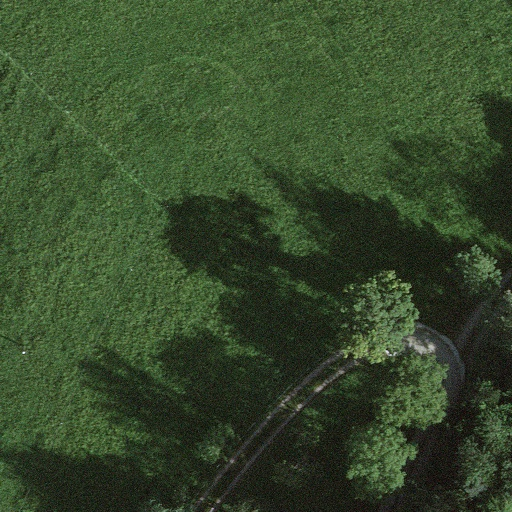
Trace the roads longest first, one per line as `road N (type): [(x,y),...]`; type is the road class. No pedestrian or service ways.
road 1 (track): [(202,511),(305,390),(365,344),(415,339),(454,371)]
road 2 (track): [(511,286),(454,371),(407,511)]
